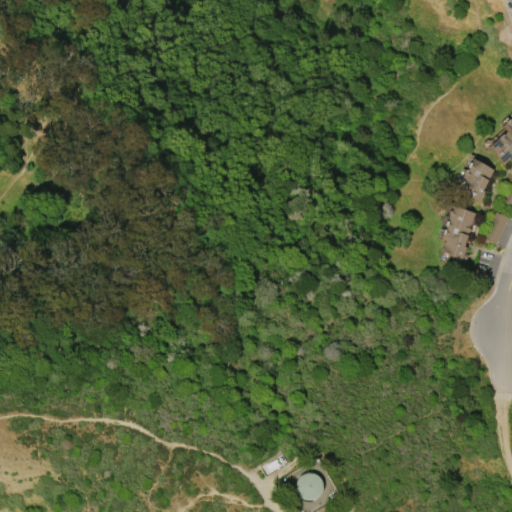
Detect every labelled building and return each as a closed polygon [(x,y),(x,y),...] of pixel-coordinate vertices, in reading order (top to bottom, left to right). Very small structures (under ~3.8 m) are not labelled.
[(511,156),(511,157),(510,156),(509,157),(510,158),(502,165),(487,146),(505,131),(500,126),(511,115),(511,156)] [(470,158),(492,169),(481,190),(483,191),(477,202),(458,192),(464,181),(459,179),(470,158)] [(451,206),(473,213),(463,246),(465,247),(459,266),(444,261),(447,254),(440,251),(444,240),(440,239),(451,206)] [(496,245),(506,217),(494,213),(485,241),(496,245)] [(321,497),(318,473),(295,475),(298,500),(321,497)]
